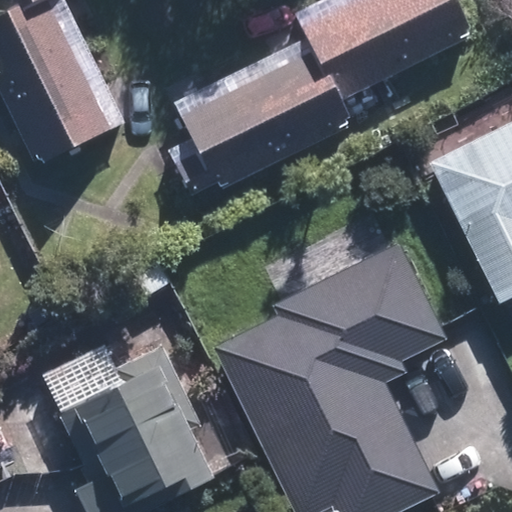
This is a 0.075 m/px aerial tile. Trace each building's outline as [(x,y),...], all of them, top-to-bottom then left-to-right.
[(0,0),(0,107),(24,157),(31,155),(32,159),(99,126),(40,0),(0,0)] [(304,50),(175,113),(194,155),(169,166),(183,194),(208,181),(211,180),(214,184),(342,122),(329,98),(465,32),(449,0),(343,0),(293,25),(304,50)] [(511,117),(422,162),(490,302),(511,290),(511,117)] [(439,336),(398,249),(275,307),(281,320),(220,349),(297,511),(317,511),(335,504),(339,511),(400,511),(440,493),(386,379),(403,371),(396,357),(439,336)] [(88,511),(138,511),(211,477),(187,428),(202,421),(163,340),(114,366),(121,379),(59,411),(92,477),(74,485),(88,511)]
